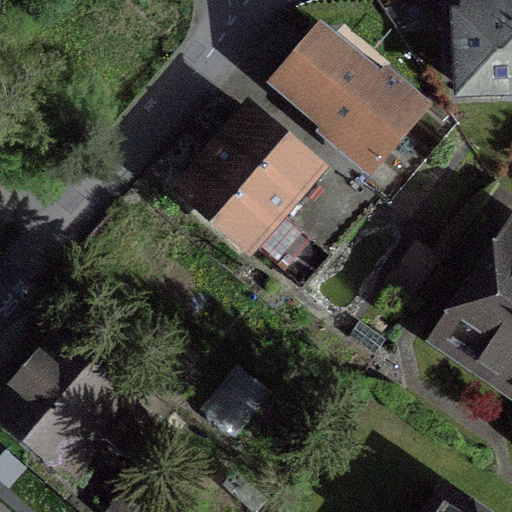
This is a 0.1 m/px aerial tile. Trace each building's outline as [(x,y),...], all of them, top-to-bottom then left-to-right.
[(458,21),(460,91),(511,89),(511,6),(459,8),(460,20),(458,21)] [(358,146),(352,154),(367,166),(420,104),(319,19),(305,34),(314,42),(270,92),(298,115),(308,103),(358,146)] [(319,177),(249,116),(182,193),(243,247),(244,245),(299,293),(327,260),(281,220),(319,177)] [(511,235),(509,234),(442,330),(475,353),(472,358),(511,386),(511,235)] [(59,337),(0,404),(0,419),(53,466),(86,428),(103,442),(134,407),(117,393),(120,390),(59,337)] [(111,511),(171,511),(137,482),(111,511)] [(468,511),(454,502),(447,511),(468,511)]
